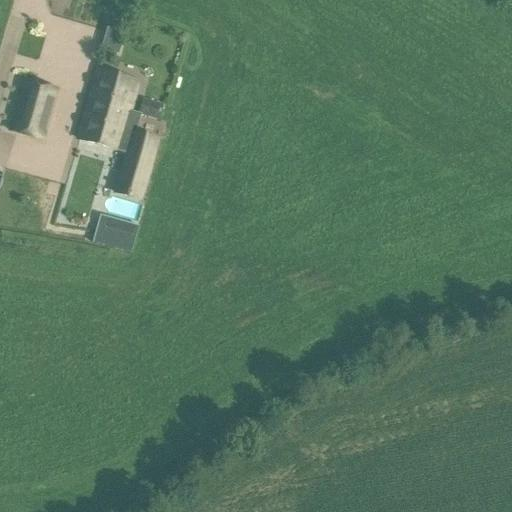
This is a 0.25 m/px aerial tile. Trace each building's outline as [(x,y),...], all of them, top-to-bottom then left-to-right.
[(107,31),(101,49),(117,54),(122,35),(107,31)] [(142,117),(130,114),(139,82),(98,71),(78,140),(130,154),(132,154),(137,136),(142,117)] [(27,88),(13,136),(44,145),(51,120),(57,99),(58,96),(27,88)] [(143,99),(139,114),(158,119),(162,104),(143,99)] [(158,142),(137,136),(132,154),(130,154),(119,193),(142,199),(158,142)] [(101,225),(96,244),(132,255),(138,235),(101,225)]
